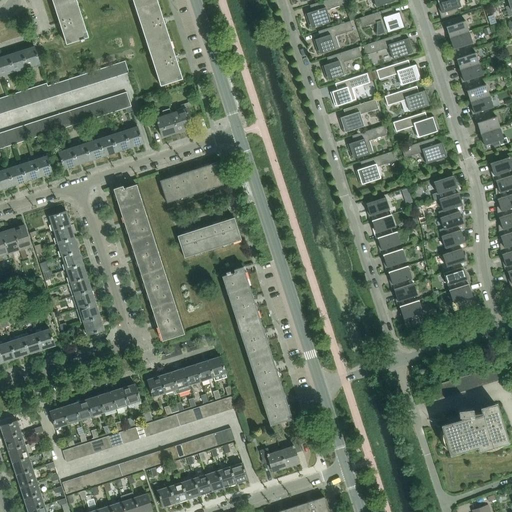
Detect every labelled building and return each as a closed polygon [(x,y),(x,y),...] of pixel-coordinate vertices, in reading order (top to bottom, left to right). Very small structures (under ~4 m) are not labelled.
[(61,28),(64,37),(66,44),(80,40),(80,42),(84,40),(84,38),(88,37),(75,0),(71,0),(54,6),(60,22),(57,23),(59,28),(61,28)] [(132,0),(135,9),(157,2),(156,0),(132,0)] [(312,12),(305,14),(309,28),(331,22),(327,10),(345,4),(343,0),(326,0),(310,6),(312,12)] [(461,7),(458,0),(443,0),(438,2),(441,12),(439,13),(441,19),(458,13),(457,8),(461,7)] [(157,2),(135,9),(148,47),(170,40),(165,24),(166,23),(165,18),(163,19),(157,2)] [(391,8),(359,18),(355,20),(358,27),(362,26),(362,28),(380,22),(384,33),(405,26),(400,12),(393,14),(391,8)] [(446,28),(449,38),(469,32),(465,21),(461,22),(459,17),(442,22),(444,28),(446,28)] [(320,38),(313,40),(318,55),(339,48),(335,36),(353,31),(350,21),(318,32),(320,38)] [(489,27),(483,30),(485,36),(491,34),(489,27)] [(469,32),(449,38),(453,48),(451,49),(453,55),(470,49),(468,44),(472,43),(469,32)] [(400,34),(368,44),(364,46),(367,55),(388,48),(392,59),(413,53),(408,38),(402,40),(400,34)] [(170,40),(148,47),(160,85),(182,78),(177,62),(179,61),(177,56),(175,57),(170,40)] [(21,51),(26,68),(34,65),(35,68),(41,66),(35,47),(21,51)] [(326,58),(328,64),(322,66),(326,81),(347,74),(344,62),(361,57),(358,47),(326,58)] [(456,60),(460,70),(479,64),(475,53),(471,54),(470,49),(453,55),(455,60),(456,60)] [(8,55),(14,75),(15,74),(14,72),(21,70),(22,72),(27,70),(26,68),(21,51),(8,55)] [(0,57),(0,76),(7,74),(8,76),(14,75),(8,55),(0,57)] [(417,64),(410,66),(408,60),(376,70),(379,80),(397,74),(400,85),(421,79),(417,64)] [(123,74),(128,73),(125,61),(119,63),(123,74)] [(123,74),(119,63),(114,65),(117,76),(123,74)] [(461,81),(463,87),(480,81),(479,76),(483,75),(479,64),(460,70),(463,80),(461,81)] [(117,76),(114,65),(108,67),(111,78),(117,76)] [(111,78),(108,67),(102,68),(106,80),(111,78)] [(106,80),(102,68),(97,70),(100,82),(106,80)] [(100,82),(97,70),(91,72),(95,83),(100,82)] [(95,83),(91,72),(85,74),(89,85),(95,83)] [(335,84),(337,90),(330,92),(335,107),(356,100),(352,88),(370,83),(367,73),(335,84)] [(89,85),(85,74),(80,76),(83,87),(89,85)] [(83,87),(80,76),(74,77),(78,89),(83,87)] [(78,89),(74,77),(68,79),(72,91),(78,89)] [(72,91),(68,79),(63,81),(66,93),(72,91)] [(66,93),(63,81),(57,83),(61,94),(66,93)] [(470,102),(489,96),(486,85),(482,86),(480,81),(463,87),(465,92),(467,92),(470,102)] [(55,96),(51,84),(47,86),(47,83),(45,84),(50,98),(55,96)] [(61,94),(57,83),(51,84),(55,96),(61,94)] [(50,98),(45,84),(39,86),(44,100),(50,98)] [(44,100),(39,86),(34,87),(38,102),(44,100)] [(418,92),(416,86),(384,97),(387,106),(405,100),(409,112),(430,105),(425,90),(418,92)] [(38,102),(34,87),(28,89),(33,103),(38,102)] [(33,103),(28,89),(23,91),(27,105),(33,103)] [(27,105),(23,91),(17,93),(21,107),(27,105)] [(125,108),(131,107),(126,92),(121,94),(125,108)] [(21,107),(17,93),(11,95),(16,109),(21,107)] [(125,108),(121,94),(115,96),(120,110),(125,108)] [(16,109),(11,95),(6,96),(10,111),(16,109)] [(10,111),(6,96),(0,98),(5,113),(10,111)] [(120,110),(115,96),(110,98),(114,112),(120,110)] [(473,119),(491,113),(489,108),(493,107),(489,96),(470,102),(473,112),(471,113),(473,119)] [(114,112),(110,98),(104,99),(109,114),(114,112)] [(109,114),(104,99),(98,101),(103,116),(109,114)] [(343,110),(345,116),(338,118),(343,133),(364,126),(361,114),(378,109),(375,99),(343,110)] [(103,116),(98,101),(93,103),(97,117),(103,116)] [(182,110),(171,114),(177,133),(193,128),(189,115),(195,113),(191,102),(181,105),(182,110)] [(97,117),(93,103),(87,105),(92,119),(97,117)] [(92,119),(87,105),(81,107),(86,121),(92,119)] [(86,121),(81,107),(76,109),(81,123),(86,121)] [(81,123),(76,109),(70,110),(75,125),(81,123)] [(75,125),(70,110),(65,112),(69,126),(75,125)] [(69,126),(65,112),(59,114),(64,128),(69,126)] [(162,137),(177,133),(171,114),(160,117),(159,112),(149,115),(152,127),(158,125),(162,137)] [(434,116),(427,119),(425,112),(393,123),(396,132),(414,126),(417,138),(438,131),(434,116)] [(480,134),(500,128),(496,117),(492,118),(491,113),(473,119),(475,124),(477,124),(480,134)] [(64,128),(59,114),(53,116),(58,130),(64,128)] [(58,130),(53,116),(48,118),(52,132),(58,130)] [(52,132),(48,118),(42,119),(47,134),(52,132)] [(47,134),(42,119),(37,121),(41,136),(47,134)] [(41,136),(37,121),(31,123),(36,137),(41,136)] [(36,137),(31,123),(25,125),(30,139),(36,137)] [(30,139),(25,125),(20,127),(24,141),(30,139)] [(129,148),(143,143),(137,127),(130,129),(129,126),(123,128),(124,131),(129,148)] [(352,136),(354,142),(347,144),(352,159),(373,152),(369,141),(387,135),(384,126),(352,136)] [(24,141),(20,127),(14,128),(19,143),(24,141)] [(19,143),(14,128),(9,130),(13,145),(19,143)] [(503,139),(500,128),(480,134),(484,144),(482,145),(484,151),(501,145),(499,140),(503,139)] [(13,145),(9,130),(3,132),(8,146),(13,145)] [(129,148),(124,131),(116,133),(116,131),(110,133),(111,135),(116,152),(129,148)] [(102,135),(97,137),(103,156),(116,152),(111,135),(104,137),(102,135)] [(103,156),(97,137),(97,140),(90,142),(89,140),(84,141),(90,160),(103,156)] [(422,152),(426,164),(447,157),(442,142),(435,145),(433,138),(401,149),(404,158),(422,152)] [(90,160),(84,141),(83,141),(84,144),(77,146),(76,144),(71,145),(77,164),(90,160)] [(63,169),(77,164),(71,145),(71,146),(71,148),(64,151),(63,148),(57,150),(63,169)] [(355,170),(360,185),(381,178),(377,167),(395,161),(392,152),(360,162),(362,168),(355,170)] [(33,158),(33,160),(39,177),(53,173),(47,156),(39,158),(38,156),(33,158)] [(492,175),(494,181),(511,175),(511,176),(509,171),(511,169),(511,165),(509,157),(490,163),(493,175),(492,175)] [(25,160),(20,162),(19,162),(20,165),(26,181),(39,177),(33,160),(26,163),(25,160)] [(216,162),(188,172),(195,194),(223,184),(216,162)] [(6,167),(7,169),(13,186),(26,181),(20,165),(13,167),(12,165),(6,167)] [(0,189),(13,186),(7,169),(0,171),(0,189)] [(166,203),(195,194),(188,172),(159,181),(166,203)] [(495,193),(496,200),(511,194),(511,175),(494,181),(494,182),(496,181),(499,192),(495,193)] [(433,182),(437,194),(433,196),(434,201),(439,200),(439,199),(460,192),(458,186),(456,187),(453,176),(433,182)] [(113,189),(124,221),(145,214),(136,184),(123,189),(122,186),(113,189)] [(440,218),(464,210),(464,203),(462,204),(458,193),(460,193),(460,192),(439,199),(439,200),(443,211),(438,213),(440,218)] [(497,211),(497,218),(511,213),(511,194),(496,200),(497,200),(500,210),(497,211)] [(368,215),(370,222),(391,215),(391,214),(387,216),(385,211),(389,209),(385,197),(366,203),(370,215),(368,215)] [(464,211),(464,210),(440,218),(444,230),(448,228),(449,233),(441,236),(465,229),(465,222),(463,222),(460,212),(464,211)] [(66,211),(49,216),(52,224),(49,225),(51,231),(54,230),(70,224),(66,211)] [(498,230),(499,236),(511,232),(511,213),(497,218),(499,218),(502,229),(498,230)] [(155,244),(145,214),(124,221),(133,251),(155,244)] [(373,232),(375,239),(397,232),(396,231),(392,233),(391,228),(395,227),(391,215),(370,222),(372,221),(375,232),(373,232)] [(234,218),(205,227),(212,249),(241,240),(234,218)] [(416,218),(408,220),(410,226),(418,224),(416,218)] [(75,237),(70,224),(54,230),(56,238),(53,238),(55,244),(58,243),(75,237)] [(13,228),(20,251),(21,255),(26,253),(25,249),(31,247),(24,225),(13,228)] [(184,258),(212,249),(205,227),(177,236),(184,258)] [(1,232),(8,255),(9,258),(14,257),(13,253),(20,251),(13,228),(1,232)] [(442,255),(466,247),(466,240),(464,241),(461,231),(465,229),(441,236),(445,248),(449,247),(451,252),(442,255)] [(379,249),(381,256),(402,249),(398,250),(396,245),(400,244),(397,232),(375,239),(376,239),(377,238),(381,249),(379,249)] [(500,248),(501,255),(511,251),(511,232),(499,236),(499,237),(500,236),(504,247),(500,248)] [(59,257),(62,257),(62,256),(79,251),(75,237),(58,243),(60,251),(58,252),(59,257)] [(164,274),(155,244),(133,251),(143,281),(164,274)] [(443,273),(443,274),(467,266),(467,259),(465,260),(462,249),(466,248),(466,247),(442,255),(446,267),(450,265),(452,270),(443,273)] [(384,267),(386,273),(408,266),(403,267),(402,262),(406,261),(402,249),(381,256),(383,256),(386,266),(384,267)] [(83,264),(79,251),(62,256),(62,257),(64,264),(62,265),(64,271),(66,270),(66,269),(83,264)] [(503,266),(505,272),(511,270),(511,251),(501,255),(502,255),(505,265),(503,266)] [(87,277),(83,264),(66,269),(66,270),(68,277),(66,278),(68,284),(70,283),(87,277)] [(390,284),(392,290),(413,283),(409,284),(407,279),(411,278),(408,266),(386,273),(387,273),(388,273),(392,283),(390,284)] [(467,278),(464,267),(467,266),(443,274),(447,285),(451,284),(453,289),(449,290),(449,291),(470,284),(469,277),(467,278)] [(221,276),(230,304),(252,297),(242,267),(233,270),(234,272),(230,273),(229,271),(225,272),(226,275),(221,276)] [(143,281),(152,311),(174,304),(164,274),(143,281)] [(72,297),(74,296),(91,290),(87,277),(70,283),(73,290),(70,291),(72,297)] [(395,301),(398,307),(419,300),(415,301),(413,296),(417,295),(413,283),(392,290),(394,290),(397,300),(395,301)] [(471,284),(470,284),(449,291),(453,302),(457,301),(460,313),(477,307),(474,294),(472,295),(469,284),(471,284)] [(96,303),(91,290),(74,296),(77,303),(74,304),(76,310),(79,309),(96,303)] [(252,297),(230,304),(240,334),(262,327),(252,297)] [(422,312),(419,300),(398,307),(398,308),(399,307),(403,317),(401,318),(405,330),(422,325),(419,313),(422,312)] [(100,317),(96,303),(79,309),(81,317),(78,318),(80,323),(83,323),(83,322),(100,317)] [(184,334),(174,304),(152,311),(162,341),(184,334)] [(104,330),(100,317),(83,322),(83,323),(85,330),(83,331),(84,337),(104,330)] [(272,358),(262,327),(240,334),(250,365),(272,358)] [(35,331),(35,333),(41,350),(55,346),(49,329),(41,332),(40,329),(35,331)] [(27,333),(22,335),(28,355),(41,350),(35,333),(28,336),(27,333)] [(14,338),(9,339),(15,359),(28,355),(22,335),(21,335),(22,338),(15,340),(14,338)] [(0,357),(2,363),(15,359),(9,339),(8,339),(9,342),(2,344),(1,342),(0,342),(0,357)] [(220,356),(208,360),(213,377),(215,382),(227,378),(225,374),(226,373),(220,356)] [(282,388),(272,358),(250,365),(260,395),(282,388)] [(196,364),(201,381),(213,377),(208,360),(196,364)] [(189,385),(201,381),(196,364),(183,368),(189,385)] [(500,380),(506,378),(502,365),(496,367),(500,380)] [(500,380),(496,367),(490,368),(494,382),(500,380)] [(177,389),(189,385),(183,368),(172,372),(177,389)] [(490,368),(484,370),(489,383),(494,382),(490,368)] [(479,372),(483,385),(489,383),(484,370),(479,372)] [(165,393),(177,389),(172,372),(159,376),(165,393)] [(479,372),(473,374),(477,387),(483,385),(479,372)] [(467,375),(471,389),(477,387),(473,374),(467,375)] [(461,377),(466,391),(471,389),(467,375),(461,377)] [(152,397),(165,393),(159,376),(147,380),(152,397)] [(460,392),(466,391),(461,377),(456,379),(460,392)] [(460,392),(456,379),(450,381),(454,394),(460,392)] [(454,394),(450,381),(444,382),(448,396),(454,394)] [(444,382),(438,384),(443,398),(448,396),(444,382)] [(122,388),(128,405),(140,401),(134,384),(122,388)] [(438,384),(433,386),(437,399),(443,398),(438,384)] [(433,386),(427,388),(431,401),(437,399),(433,386)] [(116,409),(128,405),(122,388),(110,392),(116,409)] [(292,418),(282,388),(260,395),(269,425),(292,418)] [(104,413),(116,409),(110,392),(98,396),(104,413)] [(92,417),(104,413),(98,396),(86,400),(92,417)] [(231,409),(237,407),(233,396),(227,398),(231,409)] [(231,409),(227,398),(221,400),(225,411),(231,409)] [(79,421),(92,417),(86,400),(74,403),(79,421)] [(225,411),(221,400),(215,402),(219,413),(225,411)] [(177,406),(170,409),(172,414),(184,410),(181,402),(176,404),(177,406)] [(219,413),(215,402),(210,403),(213,415),(219,413)] [(67,425),(79,421),(74,403),(62,407),(67,425)] [(213,415),(210,403),(204,405),(208,417),(213,415)] [(459,420),(441,426),(450,454),(477,445),(479,450),(507,441),(495,404),(472,411),(472,408),(457,410),(459,420)] [(208,417),(204,405),(199,407),(202,418),(208,417)] [(55,429),(67,425),(62,407),(49,412),(55,429)] [(202,418),(199,407),(193,409),(197,420),(202,418)] [(197,420),(193,409),(187,411),(191,422),(197,420)] [(191,422),(187,411),(182,413),(185,424),(191,422)] [(185,424),(182,413),(176,415),(179,426),(185,424)] [(179,426),(176,415),(170,416),(173,428),(179,426)] [(173,428),(170,416),(165,418),(168,430),(173,428)] [(168,430),(165,418),(159,420),(163,431),(168,430)] [(0,425),(0,428),(3,439),(21,433),(17,420),(0,425)] [(163,431),(159,420),(153,422),(156,433),(163,431)] [(156,433),(153,422),(147,424),(151,435),(156,433)] [(151,435),(147,424),(142,426),(145,437),(151,435)] [(145,437),(142,426),(136,427),(140,439),(145,437)] [(140,439),(136,427),(130,429),(134,441),(140,439)] [(231,428),(225,430),(229,441),(235,439),(231,428)] [(134,441),(130,429),(125,431),(128,443),(134,441)] [(225,430),(219,432),(223,443),(229,441),(225,430)] [(128,443),(125,431),(119,433),(122,444),(128,443)] [(219,432),(214,434),(217,445),(223,443),(219,432)] [(3,439),(7,451),(25,445),(21,433),(3,439)] [(122,444),(119,433),(113,435),(117,446),(122,444)] [(214,434),(208,435),(212,447),(217,445),(214,434)] [(117,446),(113,435),(108,437),(111,448),(117,446)] [(212,447),(208,435),(203,437),(207,448),(212,447)] [(111,448),(108,437),(102,439),(105,450),(111,448)] [(200,450),(207,448),(203,437),(197,439),(200,450)] [(291,446),(280,449),(286,467),(299,462),(296,452),(301,451),(297,438),(289,441),(291,446)] [(105,450),(102,439),(96,440),(100,452),(105,450)] [(197,439),(191,441),(195,452),(200,450),(197,439)] [(100,452),(96,440),(91,442),(94,454),(100,452)] [(191,441),(186,443),(190,454),(195,452),(191,441)] [(94,454),(91,442),(85,444),(88,455),(94,454)] [(186,443),(180,445),(184,456),(190,454),(186,443)] [(88,455),(85,444),(79,446),(83,457),(88,455)] [(7,451),(11,463),(29,457),(25,445),(7,451)] [(180,445),(175,446),(178,458),(184,456),(180,445)] [(83,457),(79,446),(73,448),(77,459),(83,457)] [(175,446),(169,448),(173,459),(178,458),(175,446)] [(77,459),(73,448),(68,450),(71,461),(77,459)] [(169,448),(163,450),(167,461),(173,459),(169,448)] [(272,471),(286,467),(280,449),(269,453),(267,448),(259,450),(264,463),(269,461),(272,471)] [(71,461),(68,450),(62,452),(66,463),(71,461)] [(163,450),(158,452),(161,463),(167,461),(163,450)] [(158,452),(152,454),(156,465),(161,463),(158,452)] [(152,454),(146,456),(150,467),(156,465),(152,454)] [(146,456),(141,457),(145,469),(150,467),(146,456)] [(11,463),(15,475),(33,470),(29,457),(11,463)] [(141,457),(135,459),(139,470),(145,469),(141,457)] [(135,459),(130,461),(133,472),(139,470),(135,459)] [(130,461),(124,463),(128,474),(133,472),(130,461)] [(248,479),(242,462),(230,466),(235,483),(248,479)] [(124,463),(118,465),(122,476),(128,474),(124,463)] [(118,465),(113,467),(116,478),(122,476),(118,465)] [(235,483),(230,466),(217,470),(223,487),(235,483)] [(113,467),(106,468),(110,480),(116,478),(113,467)] [(105,481),(110,480),(106,468),(101,470),(105,481)] [(15,475),(19,487),(37,482),(33,470),(15,475)] [(101,470),(96,472),(99,483),(105,481),(101,470)] [(223,487),(217,470),(205,474),(211,492),(223,487)] [(96,472),(90,474),(94,485),(99,483),(96,472)] [(90,474),(85,476),(88,487),(94,485),(90,474)] [(205,474),(193,478),(199,495),(211,492),(205,474)] [(85,476),(79,478),(83,489),(88,487),(85,476)] [(79,478),(73,479),(77,491),(83,489),(79,478)] [(193,478),(181,482),(187,499),(199,495),(193,478)] [(73,479),(68,481),(71,492),(77,491),(73,479)] [(68,481),(62,483),(66,494),(71,492),(68,481)] [(19,487),(23,499),(41,494),(37,482),(19,487)] [(181,482),(169,486),(175,503),(187,499),(181,482)] [(162,507),(175,503),(169,486),(157,490),(162,507)] [(122,502),(125,511),(138,511),(134,498),(132,493),(120,497),(122,502)] [(23,499),(27,511),(44,506),(41,494),(23,499)] [(138,511),(147,511),(152,511),(146,494),(134,498),(138,511)] [(329,511),(324,496),(295,505),(297,511),(329,511)] [(125,511),(122,502),(110,506),(111,511),(125,511)]
